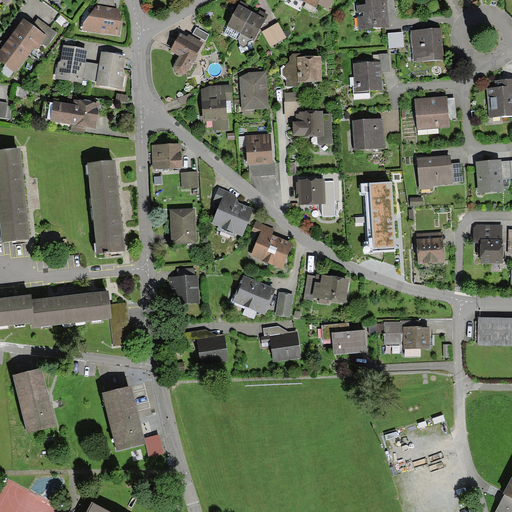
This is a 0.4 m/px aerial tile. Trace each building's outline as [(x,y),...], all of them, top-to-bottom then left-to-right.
[(334,0),(296,0),(328,14),(334,0)] [(386,1),(356,2),(358,32),(388,30),(386,1)] [(273,20),(242,7),(230,33),(262,46),(273,20)] [(87,10),(84,30),(117,35),(120,14),(87,10)] [(24,25),(0,57),(0,61),(15,72),(40,37),(24,25)] [(390,33),(391,48),(407,47),(406,32),(390,33)] [(446,32),(415,34),(418,63),(448,60),(446,32)] [(208,48),(184,36),(175,54),(185,59),(179,71),(193,78),(208,48)] [(91,51),(64,47),(58,83),(123,93),(129,57),(105,53),(103,65),(89,63),(91,51)] [(329,62),(293,63),(293,90),(329,89),(329,62)] [(386,64),(358,67),(360,95),(388,92),(386,64)] [(270,74),(246,75),(248,112),(272,111),(270,74)] [(511,80),(497,82),(498,89),(489,90),(492,120),(511,117),(511,80)] [(235,84),(207,84),(207,128),(234,128),(235,84)] [(451,98),(419,101),(422,131),(454,129),(451,98)] [(105,107),(59,99),(55,124),(101,131),(105,107)] [(0,118),(13,120),(14,105),(0,103),(0,118)] [(334,115),(300,116),(301,146),(335,146),(334,115)] [(388,120),(356,122),(358,153),(391,150),(388,120)] [(276,135),(250,135),(250,164),(276,164),(276,135)] [(186,148),(157,149),(158,173),(180,172),(181,189),(200,188),(199,173),(187,173),(186,148)] [(28,240),(18,152),(0,154),(0,218),(3,243),(28,240)] [(451,157),(417,160),(419,191),(433,190),(433,188),(453,186),(453,184),(452,165),(451,157)] [(501,161),(476,164),(479,195),(504,193),(503,180),(501,163),(501,161)] [(509,162),(501,163),(503,180),(511,179),(509,162)] [(123,255),(112,163),(85,166),(97,258),(123,255)] [(461,164),(452,165),(453,184),(463,183),(461,164)] [(397,253),(394,176),(365,177),(368,254),(397,253)] [(325,179),(297,181),(299,209),(323,208),(323,217),(335,216),(334,186),(325,186),(325,179)] [(238,199),(219,192),(214,205),(223,208),(215,228),(248,241),(259,214),(235,205),(238,199)] [(198,209),(176,210),(178,243),(199,242),(198,209)] [(507,224),(480,222),(478,261),(505,263),(507,224)] [(295,241),(268,232),(258,260),(285,269),(295,241)] [(445,232),(417,233),(419,264),(446,263),(445,232)] [(354,279),(309,274),(307,301),(352,306),(354,279)] [(198,276),(171,277),(173,314),(200,312),(198,276)] [(280,288),(250,277),(240,302),(270,313),(280,288)] [(112,325),(107,294),(33,304),(32,297),(0,301),(0,332),(34,328),(35,335),(112,325)] [(295,296),(283,294),(281,317),(293,318),(295,296)] [(116,338),(133,335),(129,304),(112,306),(116,338)] [(511,320),(479,319),(478,344),(478,347),(511,347),(511,320)] [(421,325),(387,326),(388,347),(407,346),(408,353),(440,351),(439,332),(421,333),(421,325)] [(299,329),(262,335),(265,349),(274,348),(276,362),(304,357),(299,329)] [(372,331),(333,333),(335,359),(373,356),(372,331)] [(229,337),(200,341),(203,365),(232,361),(229,337)] [(42,373),(13,380),(27,437),(56,431),(42,373)] [(127,392),(104,398),(119,456),(142,451),(127,392)] [(164,443),(148,447),(151,459),(167,455),(164,443)] [(511,511),(511,477),(505,492),(504,494),(495,511),(511,511)] [(111,511),(92,502),(87,511),(111,511)]
